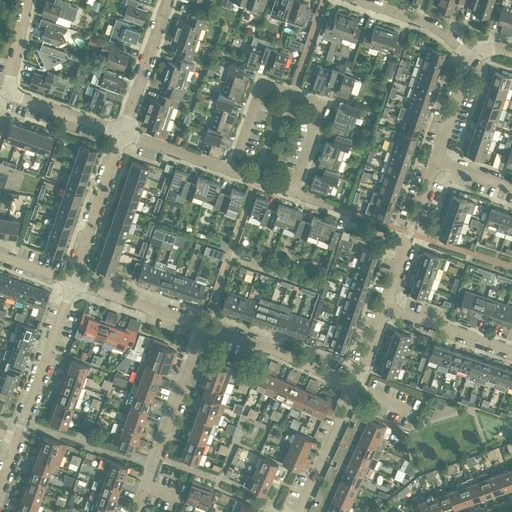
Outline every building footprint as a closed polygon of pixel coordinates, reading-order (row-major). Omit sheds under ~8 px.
[(46,1),(41,14),(56,19),(58,15),(73,21),(78,8),(70,5),(71,3),(62,0),(57,0),(56,4),(46,1)] [(102,2),(94,0),(91,9),(99,11),(102,2)] [(128,5),(124,17),(142,23),(146,11),(136,7),(139,1),(136,0),(125,0),(125,4),(128,5)] [(234,0),(245,4),(246,0),(226,0),(225,6),(230,8),(233,0),(234,0)] [(246,0),(245,4),(244,8),(255,12),(254,16),(260,18),(265,3),(259,1),(259,0),(246,0)] [(287,18),(292,0),(272,0),(270,9),(276,11),(275,14),(287,18)] [(306,1),(301,0),(292,0),(287,18),(286,21),(304,27),(310,8),(304,6),(306,1)] [(455,0),(456,0),(464,2),(464,0),(439,0),(437,8),(451,13),(455,0)] [(486,22),(493,0),(468,0),(467,6),(474,8),(472,13),(477,14),(476,18),(486,22)] [(505,32),(511,12),(511,6),(509,6),(503,4),(497,21),(503,23),(501,30),(505,32)] [(340,36),(347,15),(336,12),(333,22),(327,20),(322,36),(338,42),(340,36)] [(178,19),(175,31),(197,39),(201,28),(202,28),(206,18),(192,14),(189,23),(178,19)] [(357,19),(347,15),(340,36),(356,42),(359,31),(354,29),(357,19)] [(68,27),(41,18),(38,28),(45,30),(44,34),(42,33),(40,39),(58,45),(59,44),(66,40),(63,33),(66,31),(68,27)] [(114,24),(110,36),(109,39),(118,43),(120,39),(121,40),(122,37),(136,42),(140,31),(129,27),(130,23),(116,18),(114,24)] [(379,50),(386,29),(375,25),(371,35),(366,33),(362,44),(379,50)] [(398,33),(386,29),(379,50),(397,56),(400,45),(395,43),(398,33)] [(194,49),(197,39),(175,31),(171,42),(181,46),(179,54),(183,56),(192,59),(195,50),(194,49)] [(266,62),(271,48),(273,42),(267,40),(254,36),(251,44),(253,44),(246,63),(258,67),(261,60),(266,62)] [(290,37),(288,44),(302,48),(304,41),(290,37)] [(108,54),(105,61),(123,67),(127,54),(115,50),(117,44),(104,40),(101,51),(108,54)] [(40,49),(36,48),(46,69),(66,59),(63,57),(65,52),(42,44),(40,49)] [(428,46),(424,57),(441,63),(445,52),(428,46)] [(277,50),(271,48),(266,62),(271,64),(269,71),(281,75),(288,56),(276,52),(277,50)] [(326,59),(331,61),(335,51),(329,49),(326,59)] [(438,73),(441,63),(424,57),(420,67),(438,73)] [(168,62),(165,72),(186,79),(189,69),(192,70),(194,64),(191,63),(182,60),(180,65),(168,62)] [(229,71),(226,82),(245,88),(249,77),(242,74),(244,68),(229,64),(227,70),(229,71)] [(101,70),(96,83),(119,91),(123,78),(117,76),(119,70),(106,66),(105,71),(101,70)] [(333,85),(338,70),(332,68),(331,71),(320,67),(313,86),(325,90),(328,83),(333,85)] [(434,83),(438,73),(420,67),(417,77),(434,83)] [(393,70),(388,68),(386,73),(380,71),(378,76),(389,80),(393,70)] [(344,72),(338,70),(333,85),(338,87),(336,94),(348,98),(350,92),(357,94),(361,81),(343,75),(344,72)] [(34,73),(29,86),(47,92),(51,79),(57,81),(59,75),(47,71),(46,77),(34,73)] [(511,77),(495,71),(491,82),(508,88),(511,77)] [(79,72),(76,80),(82,83),(85,75),(79,72)] [(182,89),(186,79),(165,72),(161,82),(173,86),(170,96),(182,100),(185,90),(182,89)] [(75,80),(59,75),(57,81),(73,86),(75,80)] [(434,83),(417,77),(413,88),(431,93),(434,83)] [(241,100),(245,88),(226,82),(222,93),(220,92),(217,98),(232,103),(234,98),(241,100)] [(505,98),(508,88),(491,82),(487,92),(505,98)] [(94,87),(92,92),(88,104),(101,108),(100,110),(109,113),(113,102),(104,99),(106,91),(94,87)] [(431,93),(413,88),(410,98),(428,104),(431,93)] [(72,92),(68,102),(74,104),(77,94),(72,92)] [(502,108),(505,98),(487,92),(484,102),(502,108)] [(151,98),(147,110),(164,116),(169,118),(173,106),(176,107),(178,101),(163,95),(161,102),(151,98)] [(230,108),(232,103),(217,98),(215,104),(218,105),(214,116),(233,122),(237,111),(230,108)] [(424,114),(428,104),(410,98),(407,108),(424,114)] [(498,118),(502,108),(484,102),(480,113),(498,118)] [(338,107),(334,118),(353,125),(357,114),(359,115),(361,108),(347,103),(345,109),(338,107)] [(421,124),(424,114),(407,108),(401,106),(397,116),(403,118),(421,124)] [(169,118),(164,116),(147,110),(143,122),(153,125),(151,131),(166,137),(168,130),(165,129),(169,118)] [(495,129),(498,118),(480,113),(477,123),(495,129)] [(229,134),(233,122),(214,116),(210,127),(208,126),(206,132),(220,137),(222,132),(229,134)] [(349,136),(353,125),(334,118),(330,130),(337,133),(335,138),(349,143),(351,137),(349,136)] [(417,135),(421,124),(403,118),(399,129),(417,135)] [(16,143),(22,126),(11,122),(6,139),(16,143)] [(491,139),(495,129),(477,123),(474,133),(491,139)] [(26,146),(32,129),(22,126),(16,143),(26,146)] [(37,150),(42,133),(32,129),(26,146),(37,150)] [(399,131),(395,142),(412,148),(416,137),(399,131)] [(218,142),(220,137),(206,132),(204,138),(206,139),(202,150),(221,157),(225,145),(218,142)] [(53,136),(42,133),(37,150),(47,153),(53,136)] [(488,149),(491,139),(474,133),(470,143),(488,149)] [(183,137),(177,135),(174,143),(180,145),(183,137)] [(347,149),(349,143),(335,138),(333,143),(326,141),(322,152),(341,159),(345,148),(347,149)] [(409,158),(412,148),(395,142),(389,139),(385,150),(392,152),(409,158)] [(484,160),(488,149),(470,143),(466,154),(484,160)] [(80,144),(77,154),(94,160),(97,149),(80,144)] [(338,170),(341,159),(322,152),(318,164),(325,167),(323,172),(338,177),(340,171),(338,170)] [(406,168),(409,158),(392,152),(388,162),(406,168)] [(94,160),(77,154),(73,164),(90,170),(94,160)] [(497,167),(501,169),(506,155),(502,154),(497,167)] [(132,161),(129,172),(146,178),(149,167),(132,161)] [(402,178),(406,168),(388,162),(385,172),(402,178)] [(166,163),(164,169),(164,170),(171,172),(173,165),(166,163)] [(87,181),(90,170),(73,164),(70,175),(87,181)] [(185,196),(190,181),(185,180),(187,173),(175,169),(169,188),(180,192),(179,193),(178,193),(175,200),(183,202),(185,196)] [(142,188),(146,178),(129,172),(125,182),(142,188)] [(336,183),(338,177),(323,172),(322,177),(315,175),(310,187),(330,193),(334,182),(336,183)] [(399,188),(402,178),(385,172),(381,182),(399,188)] [(83,191),(87,181),(70,175),(66,185),(83,191)] [(203,200),(210,180),(198,176),(196,183),(190,181),(185,196),(191,198),(192,196),(203,200)] [(219,208),(224,193),(219,191),(221,184),(210,180),(203,200),(214,203),(213,206),(219,208)] [(139,198),(142,188),(125,182),(122,193),(139,198)] [(395,199),(399,188),(381,182),(378,193),(395,199)] [(65,187),(62,198),(79,203),(82,193),(65,187)] [(230,195),(224,193),(219,208),(225,210),(226,207),(237,211),(244,192),(232,188),(230,195)] [(395,199),(378,193),(373,191),(369,201),(392,209),(395,199)] [(135,209),(139,198),(122,193),(118,203),(135,209)] [(449,206),(466,212),(472,214),(476,203),(452,195),(449,206)] [(266,223),(271,209),(266,207),(268,200),(256,196),(249,215),(261,219),(260,221),(266,223)] [(75,214),(79,203),(62,198),(58,208),(75,214)] [(392,209),(369,201),(365,212),(388,219),(392,209)] [(284,227),(290,208),(279,204),(276,211),(271,209),(266,223),(272,226),(273,223),(284,227)] [(117,205),(114,215),(131,221),(134,211),(117,205)] [(466,212),(449,206),(445,216),(463,222),(466,212)] [(72,224),(75,214),(58,208),(55,218),(72,224)] [(302,212),(290,208),(284,227),(295,231),(294,233),(300,235),(305,221),(300,219),(302,212)] [(495,229),(501,212),(491,208),(484,229),(494,232),(495,229)] [(506,233),(511,215),(501,212),(495,229),(506,233)] [(127,231),(131,221),(114,215),(110,226),(127,231)] [(318,239),(324,219),(313,215),(310,222),(305,221),(300,235),(306,237),(307,235),(318,239)] [(463,222),(445,216),(442,226),(459,232),(463,222)] [(0,235),(6,237),(8,219),(0,217),(0,235)] [(72,224),(55,218),(51,229),(68,234),(72,224)] [(19,220),(8,219),(6,237),(17,238),(19,220)] [(336,223),(324,219),(318,239),(329,242),(328,245),(334,247),(339,232),(334,230),(336,223)] [(124,242),(127,231),(110,226),(107,236),(124,242)] [(456,243),(459,232),(442,226),(438,237),(456,243)] [(165,232),(155,228),(152,236),(163,240),(165,232)] [(65,245),(68,234),(51,229),(48,239),(65,245)] [(343,231),(341,238),(348,240),(350,233),(343,231)] [(176,235),(165,232),(163,240),(173,243),(176,235)] [(186,237),(179,234),(176,242),(183,245),(186,237)] [(124,242),(107,236),(103,247),(120,252),(124,242)] [(152,236),(150,243),(161,246),(163,240),(152,236)] [(193,239),(187,237),(183,248),(189,250),(193,239)] [(353,242),(348,240),(341,238),(339,243),(343,245),(351,247),(353,242)] [(61,255),(65,245),(48,239),(44,249),(61,255)] [(229,242),(222,240),(220,247),(227,249),(229,242)] [(213,247),(207,245),(204,252),(211,254),(213,247)] [(117,263),(120,252),(103,247),(100,257),(117,263)] [(362,248),(359,258),(374,263),(378,253),(362,248)] [(418,257),(417,261),(437,267),(443,269),(447,259),(424,251),(421,258),(418,257)] [(113,273),(117,263),(100,257),(96,267),(113,273)] [(374,263),(359,258),(355,268),(371,273),(374,263)] [(434,278),(437,267),(417,261),(416,264),(419,265),(417,272),(434,278)] [(147,287),(154,266),(143,263),(137,280),(142,281),(141,285),(147,287)] [(167,294),(174,273),(176,268),(166,264),(164,270),(158,287),(162,288),(164,293),(167,294)] [(158,287),(164,270),(154,266),(147,287),(153,289),(154,285),(158,287)] [(371,273),(355,268),(352,277),(368,282),(371,273)] [(430,288),(434,278),(417,272),(416,276),(412,274),(410,281),(430,288)] [(179,294),(184,277),(174,273),(167,294),(174,296),(175,293),(179,294)] [(207,277),(196,274),(194,280),(188,301),(194,303),(195,299),(199,301),(207,277)] [(0,294),(6,296),(12,279),(3,276),(0,282),(0,294)] [(188,301),(194,280),(184,277),(179,294),(185,296),(184,299),(188,301)] [(364,292),(368,282),(352,277),(349,287),(364,292)] [(15,299),(21,282),(12,279),(6,296),(15,299)] [(427,298),(430,288),(410,281),(409,284),(412,285),(410,293),(427,298)] [(23,303),(29,285),(21,282),(15,299),(23,303)] [(33,306),(39,289),(29,285),(23,303),(33,306)] [(361,302),(364,292),(349,287),(345,296),(361,302)] [(48,292),(39,289),(33,306),(38,308),(34,318),(36,319),(40,320),(44,307),(43,307),(48,292)] [(470,311),(476,294),(465,290),(461,304),(457,303),(455,310),(462,312),(463,309),(470,311)] [(332,301),(342,304),(345,294),(335,291),(332,301)] [(231,315),(238,295),(227,292),(222,308),(226,310),(228,314),(231,315)] [(479,318),(486,297),(476,294),(470,311),(474,312),(476,316),(479,318)] [(242,316),(248,299),(238,295),(231,315),(234,317),(235,313),(242,316)] [(358,311),(361,302),(345,296),(342,306),(358,311)] [(491,318),(496,301),(486,297),(479,318),(483,319),(484,315),(491,318)] [(251,322),(258,302),(248,299),(242,316),(249,318),(248,321),(251,322)] [(500,325),(507,304),(496,301),(491,318),(497,320),(496,323),(500,325)] [(263,322),(269,306),(258,302),(251,322),(255,323),(256,320),(263,322)] [(279,309),(272,329),(275,330),(276,327),(283,329),(289,312),(291,308),(280,304),(279,309)] [(511,325),(511,322),(511,306),(507,304),(500,325),(503,326),(504,322),(511,325)] [(272,329),(279,309),(269,306),(263,322),(270,325),(268,328),(272,329)] [(355,321),(358,311),(342,306),(339,316),(355,321)] [(117,320),(119,312),(109,310),(107,318),(117,320)] [(91,339),(98,320),(92,318),(92,316),(83,312),(74,335),(81,337),(81,336),(91,339)] [(292,336),(299,316),(289,312),(283,329),(290,332),(289,335),(292,336)] [(310,320),(299,316),(292,336),(296,337),(297,334),(304,336),(310,320)] [(351,331),(355,321),(339,316),(336,325),(351,331)] [(98,320),(91,339),(102,343),(109,322),(106,321),(105,323),(103,322),(104,320),(99,318),(98,320)] [(112,347),(119,328),(112,325),(113,323),(109,322),(102,343),(112,347)] [(20,323),(16,333),(34,339),(37,329),(20,323)] [(348,340),(351,331),(336,325),(332,335),(348,340)] [(314,329),(310,327),(308,334),(315,337),(318,330),(314,329)] [(125,330),(119,328),(112,347),(122,351),(125,344),(131,346),(136,332),(126,328),(125,330)] [(388,336),(387,340),(407,347),(411,336),(394,330),(392,338),(388,336)] [(30,348),(34,339),(16,333),(13,342),(30,348)] [(347,344),(348,340),(332,335),(327,333),(323,343),(347,351),(349,344),(347,344)] [(152,339),(148,353),(170,361),(171,357),(173,358),(176,351),(165,347),(167,344),(152,339)] [(404,357),(407,347),(387,340),(386,343),(389,344),(387,351),(404,357)] [(27,357),(30,348),(13,342),(10,351),(27,357)] [(438,363),(443,347),(433,344),(428,360),(438,363)] [(448,367),(453,351),(443,347),(438,363),(448,367)] [(24,367),(27,357),(10,351),(6,360),(24,367)] [(400,367),(404,357),(387,351),(384,358),(381,357),(380,360),(400,367)] [(457,370),(463,354),(453,351),(448,367),(446,371),(456,375),(457,370)] [(170,361),(148,353),(144,363),(149,365),(162,370),(168,372),(171,364),(169,364),(170,361)] [(467,373),(472,357),(463,354),(457,370),(467,373)] [(475,381),(482,361),(472,357),(467,373),(466,378),(475,381)] [(24,367),(6,360),(3,359),(0,368),(3,369),(18,374),(21,375),(24,367)] [(68,367),(67,370),(84,376),(88,365),(69,359),(66,366),(68,367)] [(278,370),(280,362),(271,360),(269,367),(278,370)] [(396,378),(400,367),(380,360),(379,364),(382,365),(380,372),(396,378)] [(149,365),(144,363),(140,361),(136,372),(158,380),(162,370),(149,365)] [(486,380),(492,364),(482,361),(475,381),(485,384),(486,380)] [(206,371),(205,374),(227,382),(232,367),(218,362),(217,366),(207,362),(204,370),(206,371)] [(496,383),(501,367),(492,364),(486,380),(496,383)] [(506,386),(511,370),(501,367),(496,383),(494,388),(504,391),(506,386)] [(16,379),(18,374),(0,368),(0,377),(17,384),(19,380),(16,379)] [(288,375),(297,380),(301,372),(291,368),(288,375)] [(261,392),(270,371),(267,370),(266,372),(259,369),(251,387),(261,392)] [(80,386),(84,376),(67,370),(66,373),(64,372),(61,380),(80,386)] [(271,396),(279,378),(273,375),(274,373),(270,371),(261,392),(271,396)] [(121,377),(122,373),(116,372),(113,383),(130,387),(132,379),(121,377)] [(154,390),(158,380),(136,372),(132,382),(138,384),(154,390)] [(224,392),(227,382),(205,374),(204,377),(202,376),(199,383),(206,386),(218,390),(223,391),(224,392)] [(16,388),(17,384),(0,377),(0,388),(11,392),(13,386),(16,388)] [(308,384),(317,388),(320,381),(311,377),(308,384)] [(281,400),(290,380),(287,378),(286,381),(279,378),(271,396),(281,400)] [(77,396),(80,386),(61,380),(59,387),(61,387),(60,390),(77,396)] [(291,405),(299,387),(292,384),(293,381),(290,380),(281,400),(291,405)] [(151,400),(154,390),(138,384),(134,394),(151,400)] [(218,390),(206,386),(202,396),(219,402),(223,391),(218,390)] [(301,409),(310,389),(307,387),(306,390),(299,387),(291,405),(301,409)] [(11,392),(0,388),(0,398),(11,402),(12,398),(9,397),(11,392)] [(310,414),(318,396),(312,393),(313,390),(310,389),(301,409),(310,414)] [(73,407),(77,396),(60,390),(59,393),(57,393),(54,400),(73,407)] [(147,410),(151,400),(134,394),(128,392),(125,402),(130,404),(147,410)] [(224,404),(219,402),(202,396),(199,406),(221,414),(224,404)] [(325,399),(318,396),(310,414),(321,418),(324,412),(330,414),(336,401),(326,396),(325,399)] [(10,405),(11,402),(0,398),(0,408),(5,410),(7,404),(10,405)] [(69,417),(73,407),(54,400),(52,407),(54,408),(53,411),(69,417)] [(143,420),(147,410),(130,404),(127,414),(143,420)] [(217,424),(221,414),(199,406),(195,416),(212,422),(217,424)] [(66,427),(69,417),(53,411),(52,414),(49,413),(47,420),(66,427)] [(140,430),(143,420),(127,414),(123,424),(140,430)] [(272,418),(264,414),(260,422),(269,426),(272,418)] [(208,433),(212,422),(195,416),(191,427),(208,433)] [(368,418),(363,428),(381,436),(386,426),(368,418)] [(136,441),(140,430),(123,424),(118,422),(114,433),(136,441)] [(204,442),(208,433),(191,427),(188,436),(204,442)] [(387,439),(381,436),(363,428),(358,438),(377,446),(382,449),(387,439)] [(295,432),(291,442),(307,449),(309,444),(315,447),(317,442),(295,432)] [(132,451),(136,441),(114,433),(110,443),(132,451)] [(41,444),(40,447),(62,455),(66,444),(41,436),(39,443),(41,444)] [(201,453),(204,442),(188,436),(184,447),(201,453)] [(377,446),(358,438),(354,448),(378,459),(382,449),(377,446)] [(304,454),(307,449),(291,442),(286,452),(308,462),(311,457),(304,454)] [(58,465),(62,455),(40,447),(39,450),(36,449),(34,457),(52,463),(58,465)] [(197,463),(201,453),(184,447),(180,457),(197,463)] [(378,459),(354,448),(349,458),(368,466),(373,469),(378,459)] [(306,467),(308,462),(286,452),(281,462),(297,470),(300,464),(306,467)] [(261,456),(256,467),(272,474),(277,464),(261,456)] [(49,473),(52,463),(34,457),(31,463),(34,464),(33,467),(49,473)] [(101,469),(106,471),(107,471),(123,477),(127,466),(105,458),(101,469)] [(363,476),(368,466),(349,458),(345,468),(363,476)] [(403,471),(406,472),(413,475),(414,472),(411,463),(408,461),(403,471)] [(45,484),(49,473),(33,467),(31,471),(29,470),(27,477),(45,484)] [(268,484),(272,474),(256,467),(252,477),(268,484)] [(359,486),(363,476),(345,468),(340,477),(359,486)] [(511,486),(511,479),(508,470),(498,473),(505,492),(511,490),(511,487),(511,486)] [(119,487),(123,477),(107,471),(106,471),(103,481),(119,487)] [(478,481),(484,499),(491,497),(491,495),(493,494),(487,477),(486,473),(476,476),(478,481)] [(505,492),(498,473),(487,477),(493,494),(497,492),(498,495),(505,492)] [(42,494),(45,484),(27,477),(24,484),(26,485),(25,488),(42,494)] [(263,494),(268,484),(252,477),(247,487),(263,494)] [(354,496),(359,486),(340,477),(336,487),(354,496)] [(365,477),(362,484),(377,489),(379,484),(372,482),(373,480),(365,477)] [(116,497),(119,487),(103,481),(97,479),(94,489),(116,497)] [(195,503),(201,487),(198,486),(199,484),(191,481),(184,500),(195,503)] [(484,499),(478,481),(467,484),(473,501),(476,500),(477,502),(484,499)] [(83,489),(84,486),(75,482),(72,489),(76,491),(83,489)] [(473,501),(467,484),(457,488),(464,507),(471,504),(470,502),(473,501)] [(204,488),(201,487),(195,503),(206,507),(212,489),(205,486),(204,488)] [(350,505),(354,496),(336,487),(332,497),(350,505)] [(38,504),(42,494),(25,488),(24,491),(22,490),(19,497),(38,504)] [(464,507),(457,488),(447,492),(453,508),(456,507),(457,509),(464,507)] [(112,507),(116,497),(94,489),(90,499),(112,507)] [(453,508),(447,492),(437,495),(443,511),(448,511),(451,511),(450,509),(453,508)] [(443,511),(437,495),(426,499),(431,511),(443,511)] [(28,511),(35,511),(38,504),(19,497),(17,504),(19,505),(18,508),(28,511)] [(338,511),(346,511),(350,505),(332,497),(327,507),(338,511)] [(92,511),(110,511),(112,507),(90,499),(86,510),(92,511)] [(431,511),(426,499),(416,502),(418,508),(411,510),(413,511),(431,511)] [(240,502),(236,511),(255,511),(257,509),(240,502)]
